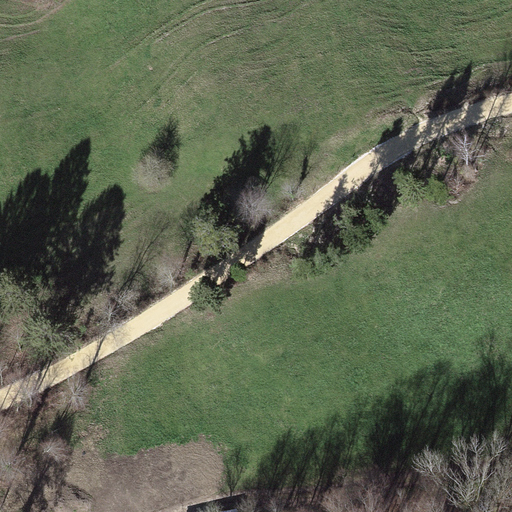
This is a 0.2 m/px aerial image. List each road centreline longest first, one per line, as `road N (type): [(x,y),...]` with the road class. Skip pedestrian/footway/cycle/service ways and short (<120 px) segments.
road 1 (track): [(511,108),(418,141),(183,298),(0,395)]
road 2 (track): [(193,511),(215,502),(511,456)]
